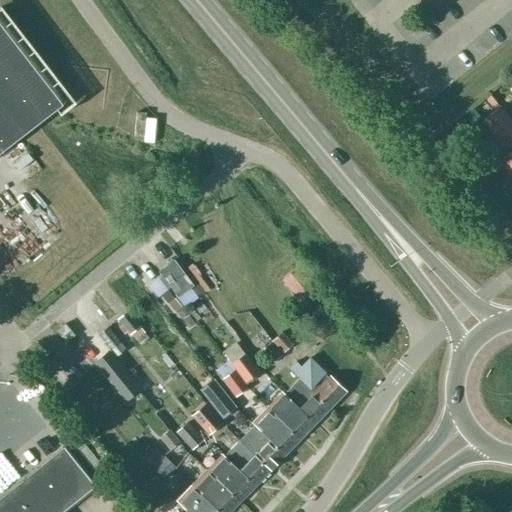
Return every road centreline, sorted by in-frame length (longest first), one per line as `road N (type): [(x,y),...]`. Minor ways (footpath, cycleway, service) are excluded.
road 1 (unclassified): [(429,341),(278,164),(172,118),(79,0)]
road 2 (primary): [(377,215),(195,0)]
road 3 (unclassified): [(309,511),(429,341)]
road 4 (trunk): [(456,408),(431,446),(361,511)]
road 5 (primary): [(472,304),(389,218),(377,215)]
road 6 (primary): [(377,215),(450,322)]
road 7 (trunk): [(388,511),(462,457),(492,449)]
